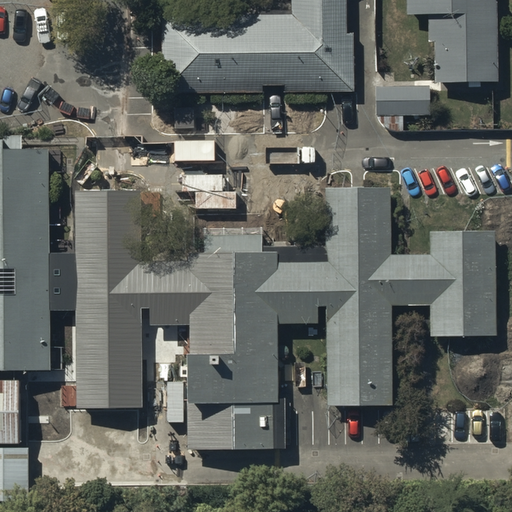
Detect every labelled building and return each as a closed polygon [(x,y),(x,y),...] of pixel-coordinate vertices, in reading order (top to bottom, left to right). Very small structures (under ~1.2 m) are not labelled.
[(0,0),(0,39),(29,39),(29,7),(78,6),(77,0),(0,0)] [(347,0),(291,0),(291,18),(163,18),(163,67),(169,67),(169,96),(264,96),(264,89),(287,88),(287,96),(354,95),(354,38),(347,38),(347,0)] [(406,0),(407,13),(429,13),(429,40),(435,40),(435,81),(498,80),(496,0),(406,0)] [(430,85),(376,85),(376,115),(430,115),(430,85)] [(49,133),(0,133),(0,374),(55,373),(49,133)] [(124,184),(73,186),(77,400),(148,398),(146,338),(187,337),(189,451),(286,449),(283,324),(333,322),(335,403),(403,401),(400,302),(434,301),(435,331),(502,330),(499,223),(435,224),(435,249),(397,250),(395,178),(330,179),(331,253),(268,255),(266,181),(187,183),(189,249),(126,251),(124,184)] [(0,448),(21,448),(21,383),(0,382),(0,448)] [(405,409),(405,481),(506,481),(506,409),(405,409)] [(30,452),(0,451),(0,506),(30,507),(30,452)]
